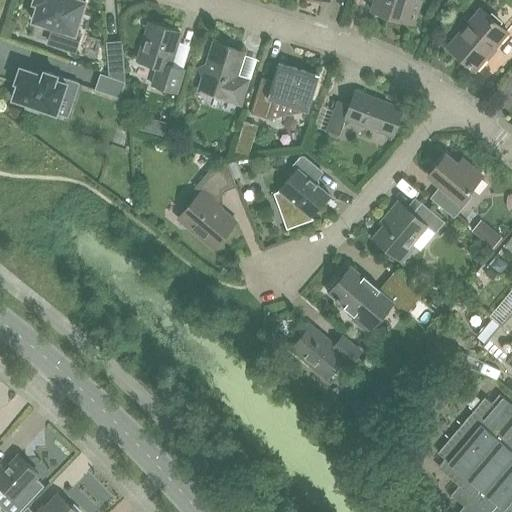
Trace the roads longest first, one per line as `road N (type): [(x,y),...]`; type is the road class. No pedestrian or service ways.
road 1 (residential): [(450,100),(361,53),(185,0)]
road 2 (tertiary): [(197,511),(83,392),(0,321)]
road 3 (residential): [(263,281),(341,229),(450,100)]
